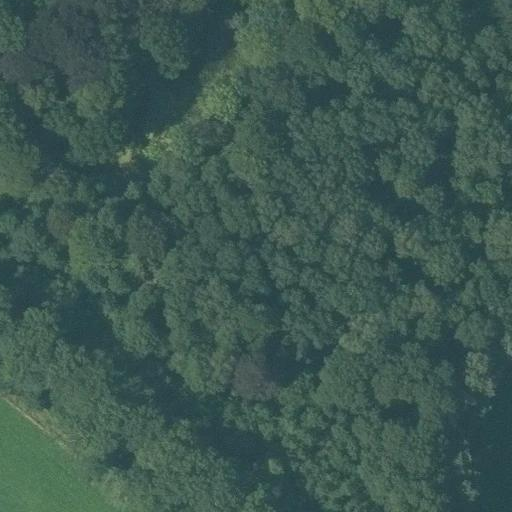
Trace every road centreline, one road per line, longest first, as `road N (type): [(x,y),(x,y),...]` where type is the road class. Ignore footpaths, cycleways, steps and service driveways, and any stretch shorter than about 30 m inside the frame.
road 1 (track): [(430,511),(328,347),(100,244),(251,192),(356,24),(383,0)]
road 2 (track): [(0,327),(227,511)]
